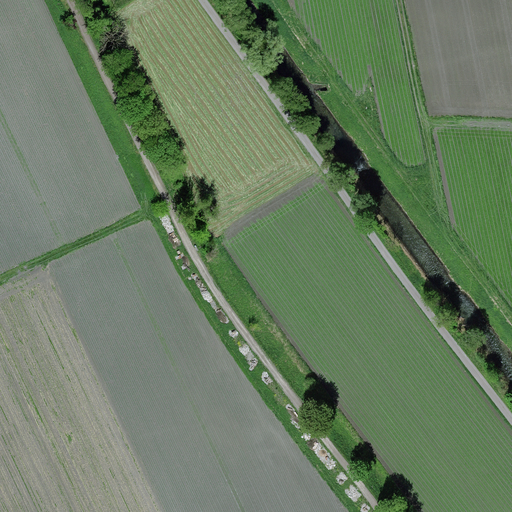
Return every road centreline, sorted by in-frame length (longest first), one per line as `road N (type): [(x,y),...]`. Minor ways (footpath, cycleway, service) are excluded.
road 1 (track): [(70,0),(226,305),(383,511)]
road 2 (track): [(511,419),(204,0)]
